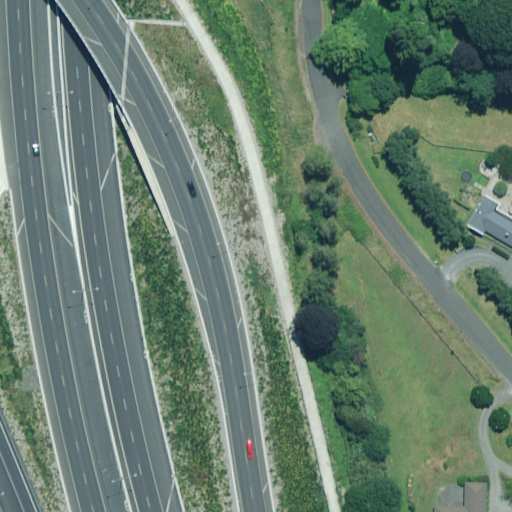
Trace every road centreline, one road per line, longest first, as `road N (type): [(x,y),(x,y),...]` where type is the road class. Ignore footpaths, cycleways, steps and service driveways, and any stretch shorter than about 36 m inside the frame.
road 1 (trunk): [(84,0),(126,64),(194,207),(228,334),(254,511)]
road 2 (motorway): [(93,511),(37,226),(17,0)]
road 3 (motorway): [(74,0),(101,273),(150,511)]
road 4 (residential): [(511,375),(360,182),(332,116),(313,0)]
